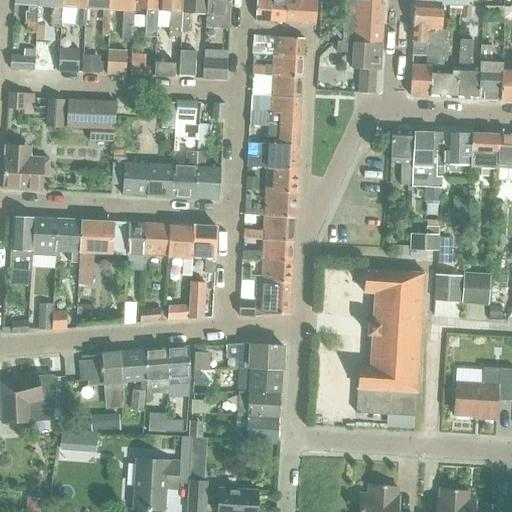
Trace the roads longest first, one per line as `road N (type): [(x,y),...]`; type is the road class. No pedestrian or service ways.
road 1 (residential): [(303,241),(312,34),(240,30)]
road 2 (residential): [(236,91),(0,80)]
road 3 (residential): [(511,474),(492,451),(292,440)]
road 4 (residential): [(229,214),(0,201)]
road 5 (residential): [(0,352),(225,331)]
road 6 (residential): [(303,241),(359,125),(392,111)]
road 7 (residential): [(229,214),(236,91)]
road 8 (residential): [(511,116),(392,111)]
